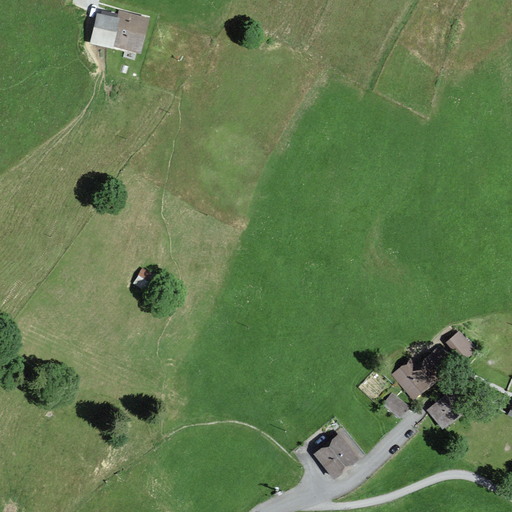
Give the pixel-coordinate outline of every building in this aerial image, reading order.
[(111,42),(136,50),(145,19),(120,12),(116,20),(111,42)] [(111,42),(116,20),(97,15),(92,38),(111,42)] [(149,291),(157,279),(143,270),(136,282),(149,291)] [(460,332),(448,342),(463,360),(475,351),(460,332)] [(411,395),(451,361),(440,348),(416,368),(410,361),(394,375),(411,395)] [(455,389),(430,410),(441,424),(467,403),(455,389)] [(382,405),(398,417),(406,406),(390,394),(382,405)] [(333,475),(355,457),(339,438),(317,456),(333,475)]
